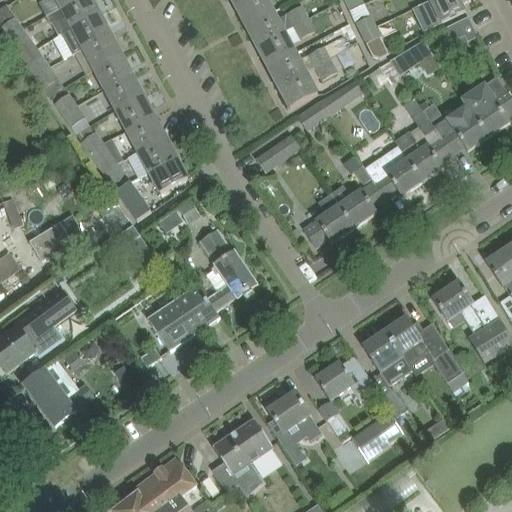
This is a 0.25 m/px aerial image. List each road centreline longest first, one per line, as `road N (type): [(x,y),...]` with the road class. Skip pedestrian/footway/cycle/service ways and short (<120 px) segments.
road 1 (unclassified): [(318,332),(135,0)]
road 2 (residential): [(59,511),(318,332)]
road 3 (residential): [(318,332),(454,239)]
